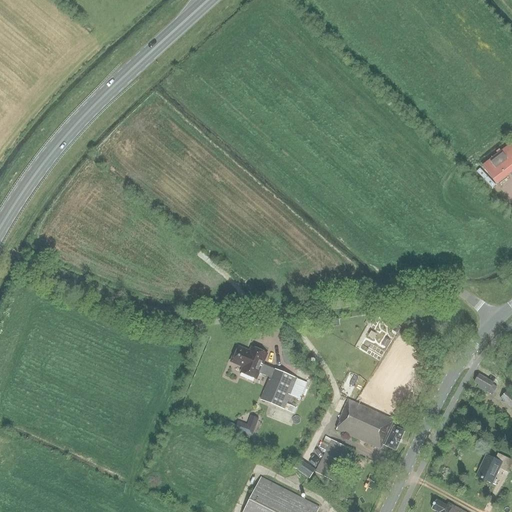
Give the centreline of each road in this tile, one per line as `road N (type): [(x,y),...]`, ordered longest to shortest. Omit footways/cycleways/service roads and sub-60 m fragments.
road 1 (unclassified): [(188,322),(435,291),(459,293),(501,316)]
road 2 (trunk): [(0,227),(85,114),(207,0)]
road 3 (tertiary): [(385,511),(455,368),(501,316)]
